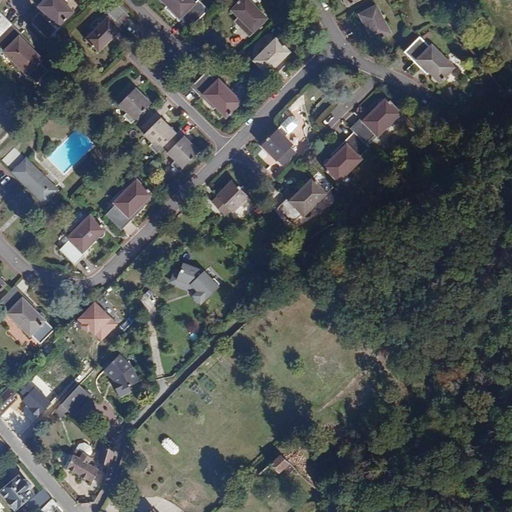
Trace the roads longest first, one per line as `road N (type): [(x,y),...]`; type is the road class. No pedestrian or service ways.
road 1 (track): [(90,511),(111,486),(125,435),(295,253),(457,173),(511,123)]
road 2 (residential): [(0,245),(25,271),(92,284),(230,150)]
road 3 (residential): [(230,150),(338,48)]
